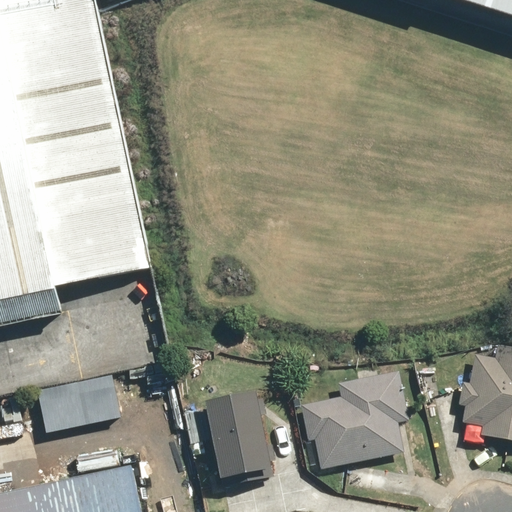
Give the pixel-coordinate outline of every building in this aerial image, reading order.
[(511,0),(452,0),(511,19),(511,0)] [(0,311),(60,298),(0,37),(0,311)] [(482,426),(481,435),(511,440),(511,348),(499,347),(497,358),(478,354),(474,383),(464,382),(461,403),(465,406),(465,425),(482,426)] [(316,439),(323,466),(404,454),(400,425),(410,423),(403,374),(342,383),(344,398),(304,403),(309,440),(316,439)] [(257,394),(207,406),(224,481),(275,469),(257,394)] [(137,511),(128,467),(0,494),(0,511),(137,511)]
